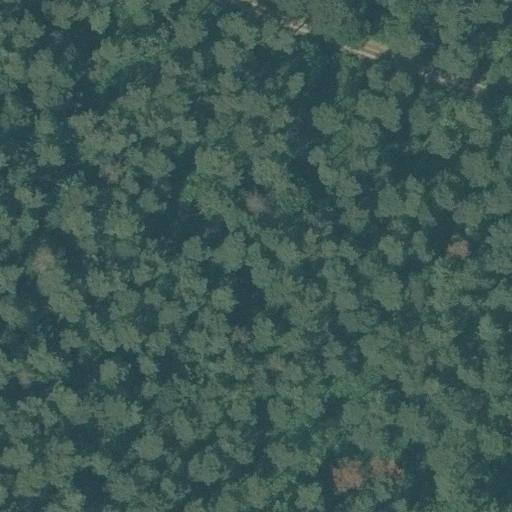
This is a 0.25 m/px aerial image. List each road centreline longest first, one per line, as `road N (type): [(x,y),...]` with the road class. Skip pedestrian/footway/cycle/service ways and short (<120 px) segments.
road 1 (track): [(471,29),(409,196),(317,342),(130,511)]
road 2 (track): [(511,109),(255,0)]
